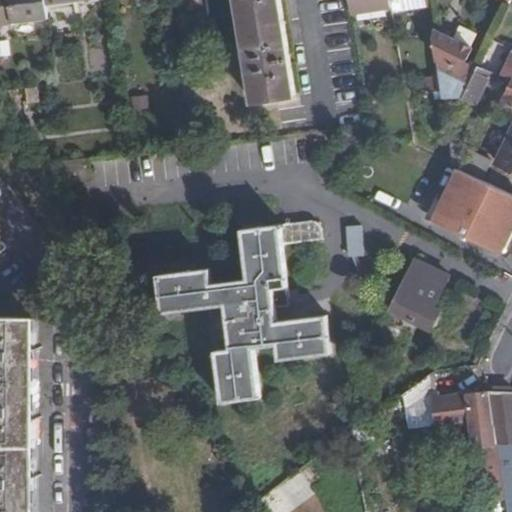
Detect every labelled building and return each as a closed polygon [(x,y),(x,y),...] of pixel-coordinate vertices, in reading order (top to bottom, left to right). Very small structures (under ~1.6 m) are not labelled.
[(0,0),(0,27),(49,21),(48,10),(47,3),(47,0),(0,0)] [(71,0),(47,3),(48,10),(107,4),(106,0),(71,0)] [(296,107),(280,0),(239,0),(256,112),(296,107)] [(351,0),(353,10),(391,4),(390,0),(351,0)] [(474,50),(436,32),(435,38),(439,65),(440,78),(443,93),(444,101),(464,99),(474,76),(464,71),(474,50)] [(439,65),(435,38),(418,39),(418,67),(439,65)] [(498,74),(479,66),(474,76),(464,99),(478,105),(487,85),(492,87),(498,74)] [(443,93),(440,78),(429,80),(431,94),(443,93)] [(511,141),(501,164),(511,170),(511,141)] [(492,164),(453,146),(456,166),(484,180),(492,164)] [(511,236),(511,196),(459,172),(435,224),(503,255),(511,236)] [(349,225),(351,256),(368,255),(366,224),(349,225)] [(323,243),(322,229),(316,226),(312,225),(278,227),(242,231),(248,281),(211,285),(209,271),(158,275),(162,313),(225,308),(229,350),(215,351),(221,404),(257,400),(252,347),(275,345),(277,359),(330,354),(325,317),(275,322),(273,307),(270,279),(285,278),(282,247),(305,244),(318,243),(323,243)] [(318,243),(305,244),(306,260),(324,258),(323,243),(318,243)] [(439,311),(434,309),(449,278),(416,262),(385,325),(383,324),(371,347),(399,361),(419,325),(430,330),(439,311)] [(270,279),(273,307),(288,306),(285,278),(270,279)] [(0,511),(34,511),(36,319),(0,318),(0,511)] [(429,374),(402,395),(407,419),(430,403),(434,400),(429,374)] [(511,511),(511,391),(490,392),(507,500),(508,511),(511,511)] [(507,500),(490,392),(434,400),(430,403),(435,429),(471,423),(476,460),(479,461),(485,505),(507,500)] [(480,493),(426,504),(427,511),(449,511),(483,505),(480,493)]
